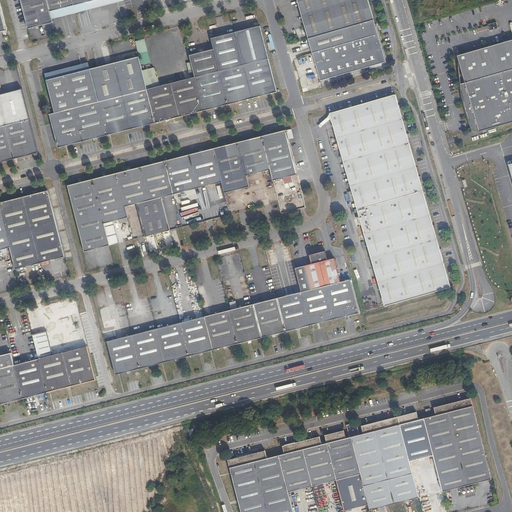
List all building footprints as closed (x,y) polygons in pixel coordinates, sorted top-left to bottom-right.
[(50,11),(46,0),(20,0),(28,29),(53,23),(52,18),(50,11)] [(74,5),(72,0),(46,0),(50,11),(74,5)] [(308,38),(374,20),(368,0),(297,0),(299,5),(308,38)] [(87,2),(74,5),(76,12),(88,9),(87,2)] [(76,12),(74,5),(50,11),(52,18),(76,12)] [(386,62),(374,20),(308,38),(313,53),(320,80),(386,62)] [(496,23),(487,25),(489,31),(498,29),(496,23)] [(215,49),(229,104),(277,92),(260,26),(237,32),(212,38),(215,49)] [(511,40),(457,56),(465,83),(460,84),(461,92),(463,101),(464,106),(466,114),(469,120),(471,127),(473,132),(478,130),(479,132),(486,130),(511,122),(511,40)] [(194,69),(204,110),(229,104),(215,49),(190,55),(194,69)] [(107,135),(155,123),(147,89),(146,87),(139,57),(115,63),(90,69),(107,135)] [(58,147),(107,135),(90,69),(46,80),(55,113),(50,114),(58,147)] [(155,123),(204,110),(194,69),(189,70),(191,78),(159,86),(147,89),(155,123)] [(0,162),(38,153),(30,119),(22,90),(0,95),(0,162)] [(371,258),(437,239),(436,236),(414,160),(396,95),(330,113),(331,115),(332,121),(350,182),(352,191),(355,200),(361,223),(371,258)] [(298,174),(289,139),(287,130),(262,136),(270,169),(273,180),(298,174)] [(247,176),(270,169),(262,136),(238,142),(247,176)] [(249,186),(247,176),(238,142),(227,145),(213,148),(222,182),(225,193),(236,190),(249,186)] [(174,194),(222,182),(213,148),(165,161),(174,194)] [(161,197),(174,194),(165,161),(131,169),(127,170),(117,173),(125,206),(137,204),(145,236),(170,230),(161,197)] [(128,217),(125,206),(117,173),(92,179),(109,245),(118,243),(113,221),(118,220),(119,223),(127,222),(126,218),(128,217)] [(85,252),(109,245),(92,179),(68,185),(85,252)] [(16,269),(65,257),(48,191),(0,202),(0,249),(10,247),(16,269)] [(451,288),(437,239),(371,258),(385,306),(451,288)] [(253,304),(262,338),(341,318),(359,313),(350,279),(341,282),(334,258),(328,259),(325,250),(309,255),(312,263),(294,268),(300,292),(277,298),(271,300),(253,304)] [(204,317),(213,350),(262,338),(253,304),(245,306),(230,310),(204,317)] [(196,354),(213,350),(204,317),(186,321),(180,323),(189,356),(196,354)] [(165,362),(189,356),(180,323),(156,329),(165,362)] [(141,369),(165,362),(156,329),(132,335),(141,369)] [(39,359),(47,392),(96,380),(88,346),(53,355),(47,331),(32,334),(39,359)] [(116,375),(141,369),(132,335),(107,341),(116,375)] [(0,355),(0,404),(23,398),(14,365),(11,353),(0,355)] [(14,365),(23,398),(47,392),(39,359),(14,365)] [(293,511),(288,492),(304,488),(314,486),(338,480),(346,511),(368,505),(370,510),(419,498),(409,461),(433,455),(442,492),(492,479),(471,398),(434,408),(436,416),(418,420),(417,412),(361,426),(363,434),(359,435),(356,423),(346,426),(349,437),(346,438),(344,431),(325,435),(327,443),(321,444),(320,437),(282,446),(284,454),(267,458),(265,451),(228,460),(241,511),(293,511)] [(314,486),(304,488),(306,496),(316,494),(314,486)]
